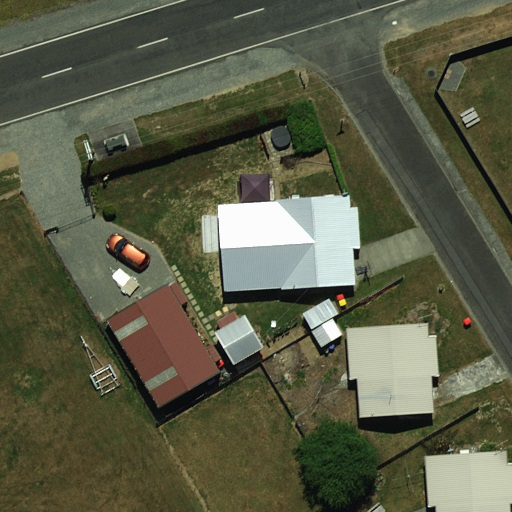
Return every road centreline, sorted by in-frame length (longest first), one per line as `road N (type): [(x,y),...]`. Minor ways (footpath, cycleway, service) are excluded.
road 1 (residential): [(305,0),(511,337)]
road 2 (secondary): [(284,0),(0,88)]
